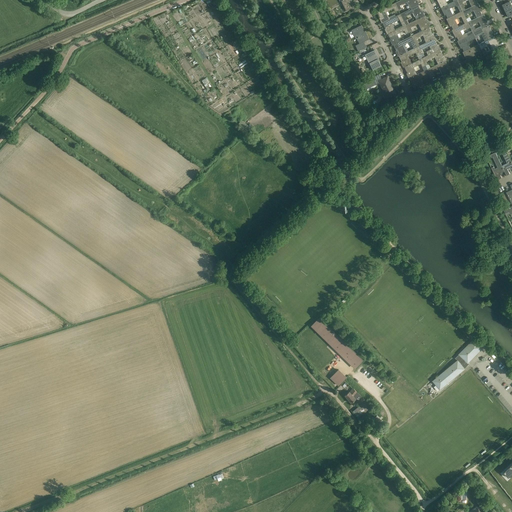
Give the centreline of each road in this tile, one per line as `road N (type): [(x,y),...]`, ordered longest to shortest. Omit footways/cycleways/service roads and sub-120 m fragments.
road 1 (track): [(23,511),(324,390)]
road 2 (track): [(324,390),(229,279),(343,184)]
road 3 (residential): [(460,71),(411,94),(366,9),(384,0)]
road 4 (track): [(425,505),(324,390)]
